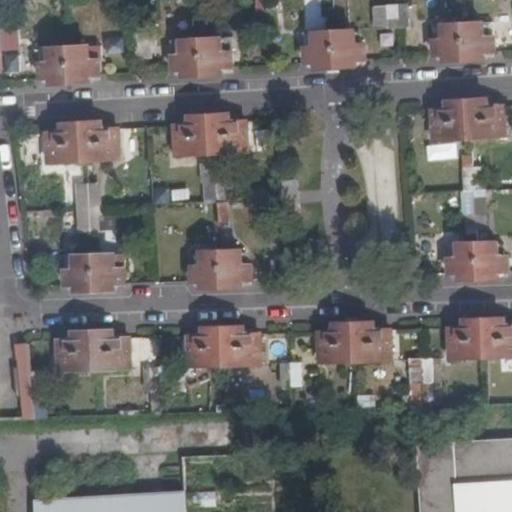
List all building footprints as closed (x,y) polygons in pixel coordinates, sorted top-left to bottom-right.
[(138,22),(136,0),(126,0),(126,23),(138,22)] [(257,0),(258,11),(270,10),(269,0),(257,0)] [(411,28),(409,6),(377,7),(377,29),(411,28)] [(259,14),(260,37),(280,36),(279,13),(259,14)] [(147,22),(138,22),(126,23),(128,44),(147,42),(147,22)] [(484,24),(445,26),(444,41),(436,41),(436,55),(447,55),(447,61),(486,59),(486,52),(496,52),(495,39),(486,39),(484,24)] [(0,28),(0,26),(0,78),(5,78),(3,51),(11,50),(9,28),(0,28)] [(355,31),(316,33),(316,48),(309,48),(310,62),(318,62),(318,67),(358,66),(358,60),(368,59),(367,46),(356,46),(355,31)] [(233,38),(184,40),(185,56),(175,57),(176,71),(185,71),(186,77),(225,74),(225,69),(235,67),(233,38)] [(92,62),(102,62),(101,41),(91,41),(91,46),(92,62)] [(102,76),(102,62),(92,62),(91,46),(51,50),(52,64),(43,65),(43,79),(52,79),(53,84),(93,82),(93,76),(102,76)] [(435,110),(438,139),(507,134),(505,106),(490,107),(489,98),(451,101),(452,109),(435,110)] [(232,115),(193,117),(194,123),(178,124),(179,155),(249,151),(248,122),(233,123),(232,115)] [(65,124),(65,132),(50,133),(52,161),(122,158),(120,129),(107,130),(105,122),(65,124)] [(218,177),(217,160),(206,160),(210,223),(229,223),(227,177),(218,177)] [(484,167),(465,168),(468,213),(487,212),(484,167)] [(300,178),(282,180),(283,214),(302,212),(300,178)] [(81,183),(84,228),(103,227),(100,183),(81,183)] [(501,243),(461,245),(462,258),(451,259),(451,273),(461,273),(462,280),(502,279),(501,274),(511,273),(511,258),(500,258),(501,243)] [(203,253),(204,268),(194,268),(194,282),(205,281),(205,288),(244,286),(243,280),(253,280),(253,265),(243,265),(242,252),(203,253)] [(75,285),(77,292),(117,291),(117,284),(127,284),(127,270),(117,270),(117,255),(77,256),(77,270),(68,270),(67,286),(75,285)] [(452,329),(452,358),(511,356),(511,328),(507,328),(506,319),(467,321),(467,328),(452,329)] [(320,333),(321,362),(393,360),(391,331),(375,331),(375,324),(337,324),(338,334),(320,333)] [(192,367),(262,365),(263,334),(246,335),(246,329),(207,328),(207,337),(190,337),(192,367)] [(60,340),(61,370),(133,368),(132,338),(117,339),(117,331),(76,332),(76,340),(60,340)] [(20,348),(27,420),(38,420),(35,391),(43,391),(42,370),(32,369),(29,347),(20,348)] [(413,361),(415,408),(435,408),(433,360),(413,361)] [(303,364),(283,364),(284,386),(303,386),(303,364)] [(154,369),(154,390),(174,390),(173,368),(154,369)] [(154,390),(156,417),(175,416),(174,390),(154,390)] [(511,511),(511,438),(416,444),(419,511),(511,511)] [(184,494),(184,509),(214,507),(213,493),(184,494)] [(183,511),(184,509),(184,494),(34,502),(35,511),(183,511)]
